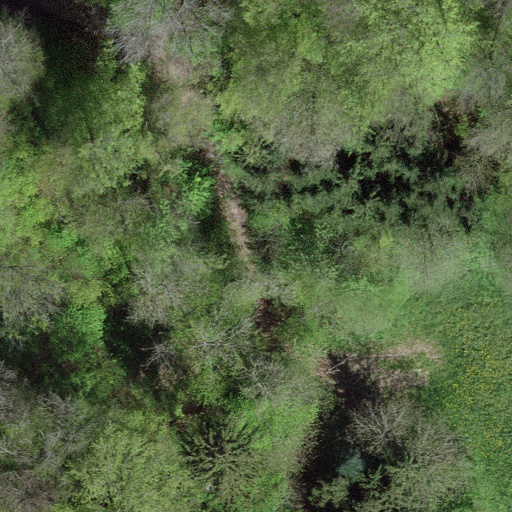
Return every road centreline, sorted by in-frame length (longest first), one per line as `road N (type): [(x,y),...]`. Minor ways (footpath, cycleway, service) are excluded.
road 1 (track): [(193,49),(247,175),(285,365),(354,511)]
road 2 (track): [(511,78),(193,49)]
road 3 (track): [(35,0),(193,49)]
